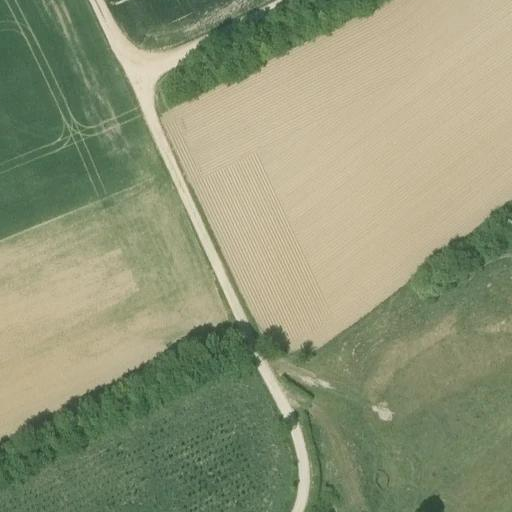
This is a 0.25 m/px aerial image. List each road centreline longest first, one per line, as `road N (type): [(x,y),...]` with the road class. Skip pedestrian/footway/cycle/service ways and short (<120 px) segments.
road 1 (track): [(133,80),(288,416),(304,482),(298,511)]
road 2 (track): [(133,80),(286,0)]
